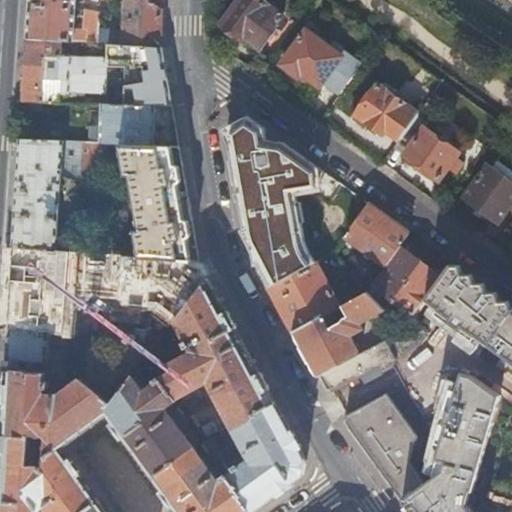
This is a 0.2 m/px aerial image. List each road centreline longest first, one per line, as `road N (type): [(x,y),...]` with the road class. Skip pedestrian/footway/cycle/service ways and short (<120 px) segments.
road 1 (residential): [(188,57),(215,251),(349,482)]
road 2 (residential): [(511,282),(188,57)]
